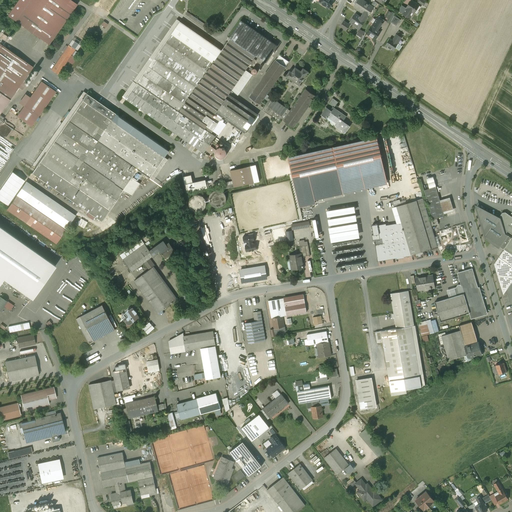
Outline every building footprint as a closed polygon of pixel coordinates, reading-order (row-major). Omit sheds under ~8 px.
[(18,0),(8,16),(16,21),(30,0),(18,0)] [(71,0),(30,0),(16,21),(49,45),(77,4),(71,0)] [(106,0),(101,7),(108,12),(116,0),(106,0)] [(334,1),(332,0),(320,0),(319,2),(329,9),(334,1)] [(374,8),(362,0),(358,0),(354,7),(358,9),(364,12),(363,14),(368,17),(369,16),(372,11),(374,8)] [(411,0),(406,8),(403,13),(409,17),(412,12),(414,13),(417,10),(418,11),(420,7),(419,6),(411,0)] [(392,13),(389,11),(385,17),(389,19),(387,22),(390,24),(391,22),(394,16),(395,13),(393,12),(392,13)] [(209,27),(187,12),(185,14),(207,30),(209,27)] [(94,14),(77,39),(83,43),(100,19),(94,14)] [(361,17),(355,14),(350,22),(360,29),(368,17),(363,14),(361,17)] [(379,16),(367,34),(376,39),(380,32),(378,30),(384,20),(379,16)] [(401,20),(394,16),(391,22),(396,26),(401,20)] [(222,51),(178,20),(124,97),(126,99),(137,83),(149,66),(161,50),(196,74),(197,72),(202,76),(201,78),(202,79),(211,67),(222,51)] [(278,46),(241,20),(229,37),(256,56),(266,63),(278,46)] [(349,24),(344,21),(340,27),(346,31),(350,25),(349,25),(350,22),(349,24)] [(398,31),(392,39),(390,38),(385,45),(393,51),(402,37),(401,37),(403,34),(398,31)] [(256,56),(231,38),(222,51),(211,67),(236,85),(250,65),(254,59),(256,56)] [(33,67),(0,44),(0,43),(0,92),(10,100),(33,67)] [(69,45),(52,70),(58,75),(75,50),(69,45)] [(196,74),(161,50),(149,66),(191,95),(202,79),(201,78),(196,74)] [(289,62),(279,55),(276,60),(286,67),(289,62)] [(276,60),(250,97),(260,104),(261,102),(267,94),(286,67),(276,60)] [(191,95),(149,66),(137,83),(179,112),(191,95)] [(191,95),(179,112),(200,127),(204,129),(205,129),(207,126),(216,113),(229,95),(232,90),(236,85),(211,67),(202,79),(191,95)] [(301,72),(295,67),(292,72),(290,71),(286,76),(299,85),(308,72),(303,69),(301,72)] [(34,69),(28,77),(31,78),(37,71),(34,69)] [(41,81),(24,106),(39,116),(56,92),(41,81)] [(179,112),(137,83),(126,99),(196,148),(205,135),(198,130),(200,127),(179,112)] [(284,121),(294,128),(316,96),(306,90),(291,111),(284,121)] [(0,113),(10,100),(0,92),(0,113)] [(116,114),(87,94),(54,141),(82,161),(124,190),(132,178),(138,170),(150,178),(169,151),(116,114)] [(291,111),(267,94),(261,102),(266,105),(282,117),(281,118),(284,121),(291,111)] [(258,115),(229,95),(216,113),(229,122),(245,133),(258,115)] [(333,98),(329,104),(333,107),(334,108),(338,102),(333,98)] [(282,117),(266,105),(262,110),(279,122),(281,118),(282,117)] [(346,117),(336,110),(337,110),(334,108),(333,107),(331,110),(326,107),(321,115),(326,119),(327,117),(328,118),(329,117),(335,121),(335,120),(337,122),(336,123),(337,124),(335,126),(345,133),(350,126),(343,121),(346,117)] [(31,126),(10,111),(0,124),(0,135),(16,147),(31,126)] [(229,122),(216,113),(207,126),(219,135),(229,122)] [(204,129),(200,127),(198,130),(205,135),(207,131),(205,129),(204,129)] [(205,135),(196,148),(196,149),(197,150),(198,149),(204,153),(206,151),(210,145),(215,137),(207,131),(205,135)] [(376,137),(334,146),(344,191),(386,181),(376,137)] [(82,161),(54,141),(39,162),(67,182),(82,161)] [(216,150),(210,145),(206,151),(212,155),(213,153),(215,154),(215,153),(215,152),(216,151),(216,150)] [(227,152),(226,150),(225,149),(224,148),(223,148),(221,148),(219,148),(217,149),(216,151),(215,153),(216,155),(217,157),(218,158),(220,159),(222,159),(224,158),(226,156),(227,154),(227,152)] [(124,190),(82,161),(67,182),(109,211),(124,190)] [(67,182),(39,162),(32,173),(102,222),(109,211),(67,182)] [(250,166),(230,171),(234,187),(254,183),(250,166)] [(12,173),(0,190),(0,201),(8,207),(25,182),(12,173)] [(427,179),(430,189),(436,187),(433,177),(427,179)] [(132,178),(124,190),(132,196),(141,184),(132,178)] [(205,179),(185,183),(186,192),(207,188),(205,179)] [(76,216),(26,181),(17,195),(16,196),(7,209),(56,244),(66,230),(20,198),(20,197),(66,229),(76,216)] [(440,201),(436,187),(430,189),(424,190),(433,220),(437,219),(445,216),(444,214),(440,201)] [(214,207),(218,207),(221,207),(224,206),(226,203),(227,200),(227,197),(226,194),(223,192),(220,191),(219,190),(217,190),(216,191),(213,192),(210,195),(209,198),(210,202),(211,205),(214,207)] [(337,191),(309,195),(316,237),(344,232),(339,205),(338,197),(337,191)] [(206,207),(206,203),(205,200),(204,197),(201,196),(197,195),(194,196),(191,198),(190,200),(189,204),(190,207),(192,210),(195,211),(198,212),(201,211),(204,209),(206,207)] [(345,196),(338,197),(339,205),(346,204),(345,196)] [(423,198),(397,206),(402,223),(411,255),(438,247),(423,198)] [(449,199),(440,201),(444,214),(453,212),(449,199)] [(351,231),(346,204),(339,205),(344,232),(351,231)] [(502,215),(499,217),(500,218),(499,219),(477,208),(486,237),(503,249),(504,249),(511,237),(511,218),(505,214),(503,214),(502,215)] [(402,223),(386,225),(386,224),(380,225),(380,226),(379,228),(378,228),(380,239),(376,240),(375,241),(376,245),(375,245),(378,260),(383,259),(411,255),(402,223)] [(56,266),(0,226),(0,285),(4,280),(32,300),(56,266)] [(142,240),(121,256),(123,259),(132,270),(153,256),(150,251),(142,240)] [(166,245),(164,241),(150,251),(153,255),(160,250),(166,258),(175,251),(169,243),(166,245)] [(300,246),(301,254),(302,257),(310,255),(308,245),(300,246)] [(301,254),(290,256),(292,269),(303,267),(302,257),(301,254)] [(511,265),(510,265),(502,277),(509,282),(511,278),(511,265)] [(175,301),(151,269),(135,281),(159,313),(175,301)] [(471,270),(458,274),(461,286),(460,286),(459,285),(458,286),(457,287),(458,287),(454,288),(457,296),(464,294),(470,313),(471,318),(486,313),(479,289),(477,289),(471,270)] [(426,276),(425,277),(421,278),(419,277),(416,278),(418,290),(430,288),(431,290),(432,289),(431,288),(435,288),(433,275),(426,276)] [(408,291),(390,294),(396,328),(412,326),(414,325),(408,291)] [(457,296),(435,302),(441,322),(470,313),(464,294),(457,296)] [(304,295),(283,298),(269,301),(272,318),(273,318),(282,316),(307,312),(304,295)] [(102,305),(81,316),(86,327),(93,340),(94,341),(115,330),(102,305)] [(133,308),(129,310),(129,309),(126,312),(127,312),(124,314),(126,317),(123,319),(126,323),(127,324),(128,324),(129,325),(130,325),(131,324),(135,321),(136,321),(137,322),(137,321),(141,319),(137,313),(134,310),(133,308)] [(260,311),(253,312),(255,321),(245,323),(249,344),(266,341),(260,311)] [(282,316),(273,318),(274,328),(279,327),(280,332),(285,331),(282,316)] [(321,316),(313,317),(314,325),(322,324),(321,316)] [(439,331),(436,318),(419,322),(422,335),(439,331)] [(150,321),(142,328),(148,334),(155,327),(150,321)] [(465,347),(477,344),(471,323),(459,326),(460,330),(465,347)] [(396,328),(380,331),(391,396),(406,393),(406,389),(421,386),(412,326),(396,328)] [(93,340),(86,327),(82,329),(89,342),(93,340)] [(279,327),(274,328),(274,329),(271,329),(272,337),(283,335),(285,331),(280,332),(279,327)] [(460,330),(441,336),(449,360),(464,356),(468,355),(465,347),(460,330)] [(184,336),(183,336),(186,351),(201,348),(216,346),(214,333),(213,331),(184,336)] [(327,331),(307,335),(308,345),(317,343),(328,341),(329,341),(327,331)] [(183,333),(169,341),(171,354),(186,351),(183,336),(184,336),(183,333)] [(33,335),(17,338),(19,347),(35,343),(33,335)] [(328,341),(317,343),(318,348),(318,353),(319,357),(331,355),(329,345),(328,341)] [(465,347),(468,355),(469,358),(471,357),(481,354),(478,343),(477,344),(465,347)] [(216,346),(201,348),(205,373),(220,370),(216,346)] [(35,355),(5,361),(9,381),(39,375),(35,355)] [(148,372),(160,370),(158,359),(146,360),(148,372)] [(503,362),(499,364),(499,362),(496,363),(496,364),(495,365),(498,374),(506,371),(503,362)] [(123,369),(113,371),(116,386),(126,384),(123,369)] [(316,378),(317,382),(328,380),(328,376),(337,375),(336,369),(317,372),(318,378),(316,378)] [(220,370),(205,373),(206,379),(221,377),(220,370)] [(370,378),(357,380),(362,409),(375,407),(370,378)] [(109,380),(94,384),(89,385),(94,409),(99,408),(114,405),(114,404),(117,404),(112,380),(109,381),(109,380)] [(330,385),(304,390),(307,402),(311,402),(328,399),(332,398),(330,385)] [(54,387),(21,395),(25,410),(49,404),(48,400),(56,398),(54,387)] [(304,390),(297,391),(299,404),(307,402),(304,390)] [(217,393),(197,399),(202,414),(221,408),(217,393)] [(232,403),(237,403),(235,394),(228,395),(228,397),(223,398),(225,409),(232,408),(232,403)] [(282,394),(272,402),(279,411),(288,403),(282,394)] [(155,396),(126,403),(130,418),(159,411),(155,396)] [(197,399),(183,403),(177,404),(181,419),(187,418),(202,414),(197,399)] [(328,399),(311,402),(312,407),(321,406),(329,405),(328,399)] [(272,402),(263,409),(270,418),(279,411),(272,402)] [(18,403),(0,407),(0,415),(1,420),(21,415),(18,403)] [(312,407),(313,418),(323,417),(321,406),(312,407)] [(174,412),(168,413),(171,429),(177,428),(174,412)] [(60,413),(21,423),(26,442),(65,432),(60,413)] [(262,417),(250,426),(256,435),(268,425),(262,417)] [(384,452),(366,430),(361,435),(379,456),(384,452)] [(285,448),(275,435),(270,439),(274,443),(267,449),(274,457),(285,448)] [(243,442),(231,452),(249,475),(261,465),(243,442)] [(31,447),(8,453),(9,458),(33,453),(31,447)] [(349,465),(336,449),(324,458),(337,474),(349,465)] [(123,452),(98,458),(104,487),(116,485),(124,483),(129,482),(126,467),(123,452)] [(234,462),(223,457),(221,462),(218,470),(223,472),(224,473),(221,480),(228,483),(233,469),(231,468),(234,462)] [(59,459),(37,463),(41,483),(63,479),(59,459)] [(150,462),(126,467),(129,482),(138,480),(153,477),(150,462)] [(300,464),(288,473),(301,489),(312,480),(300,464)] [(153,477),(138,480),(141,495),(149,493),(150,495),(157,494),(153,477)] [(296,511),(305,505),(284,477),(267,489),(284,511),(296,511)] [(352,477),(347,482),(351,488),(356,484),(357,483),(352,477)] [(375,490),(374,491),(368,484),(366,485),(361,479),(357,483),(356,484),(360,489),(360,490),(361,490),(363,492),(361,494),(362,495),(363,494),(367,499),(367,498),(373,506),(382,499),(375,490)] [(504,491),(498,481),(494,484),(495,487),(498,492),(500,494),(504,491)] [(124,483),(116,485),(117,493),(111,494),(113,504),(114,504),(113,503),(120,502),(120,504),(122,504),(121,503),(127,502),(128,505),(134,504),(131,490),(126,491),(124,483)] [(430,495),(426,491),(416,500),(424,509),(434,500),(430,495)] [(500,494),(495,496),(500,504),(508,499),(504,491),(500,494)] [(50,501),(33,505),(35,510),(24,511),(39,511),(52,509),(51,506),(52,506),(53,507),(54,506),(55,506),(56,505),(56,504),(56,503),(55,502),(54,501),(53,501),(52,501),(51,502),(50,503),(50,501)] [(479,504),(475,506),(478,511),(484,511),(488,510),(483,502),(479,504)]
